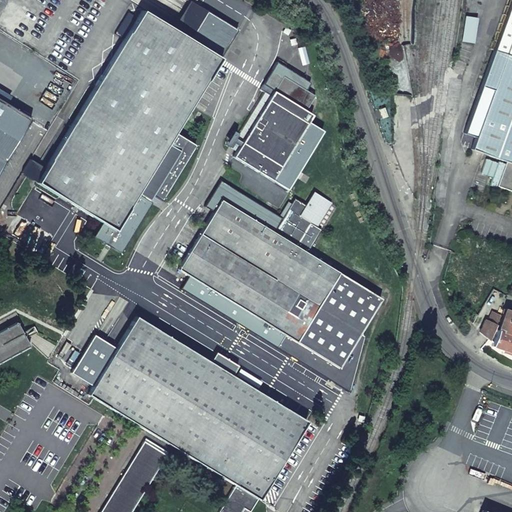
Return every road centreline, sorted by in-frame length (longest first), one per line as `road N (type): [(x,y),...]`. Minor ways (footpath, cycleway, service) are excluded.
road 1 (residential): [(313,0),(328,16),(438,321),(471,357),(511,380)]
road 2 (unknown): [(139,291),(258,64),(253,31),(212,0)]
road 3 (unknown): [(42,102),(111,0)]
